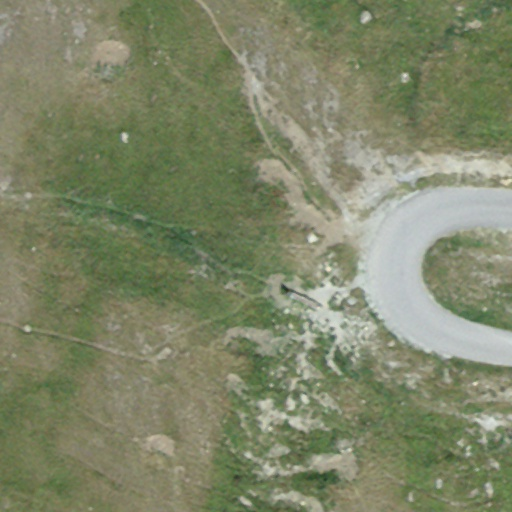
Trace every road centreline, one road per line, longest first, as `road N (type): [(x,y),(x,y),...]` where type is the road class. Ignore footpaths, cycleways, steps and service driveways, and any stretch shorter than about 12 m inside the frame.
road 1 (track): [(511,351),(426,327),(400,302),(393,259)]
road 2 (track): [(393,259),(415,223),(437,214),(511,211)]
